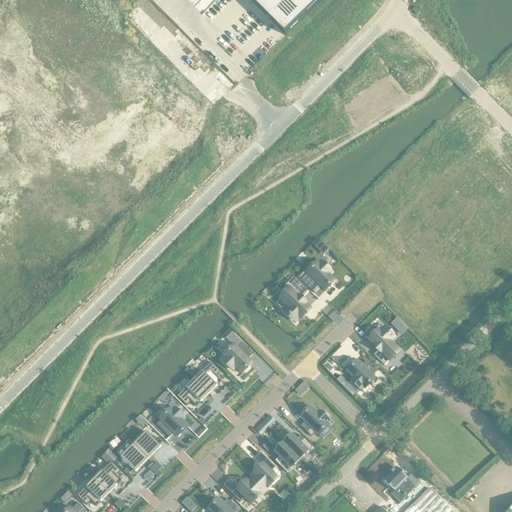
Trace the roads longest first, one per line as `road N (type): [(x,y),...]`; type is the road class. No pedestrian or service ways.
road 1 (unclassified): [(391,15),(0,402)]
road 2 (residential): [(157,511),(304,365)]
road 3 (unclassified): [(377,438),(511,304)]
road 4 (unclassified): [(511,128),(391,15)]
